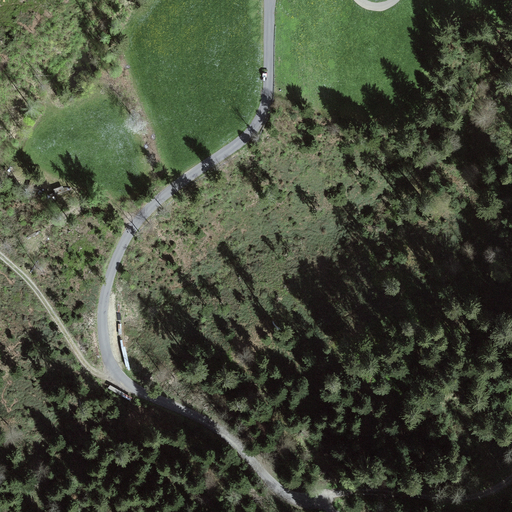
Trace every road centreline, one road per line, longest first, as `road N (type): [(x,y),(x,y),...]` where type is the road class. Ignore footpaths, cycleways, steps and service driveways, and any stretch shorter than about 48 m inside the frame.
road 1 (track): [(329,511),(277,489),(220,429),(128,384),(109,361),(102,329),(111,269),(137,222),(258,122),(267,100),(268,0)]
road 2 (track): [(291,498),(352,489),(464,497),(511,477)]
road 3 (track): [(0,255),(33,283),(94,371),(119,376)]
